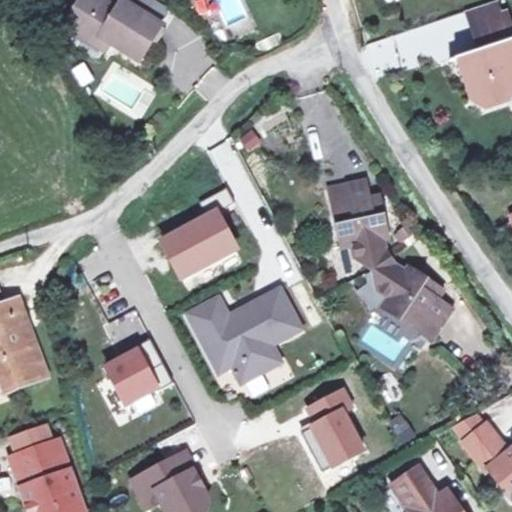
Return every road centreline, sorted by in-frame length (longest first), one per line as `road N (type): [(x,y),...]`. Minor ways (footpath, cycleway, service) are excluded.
road 1 (unclassified): [(511,306),(334,31)]
road 2 (residential): [(105,211),(214,421)]
road 3 (unclassified): [(334,31),(261,68),(204,121)]
road 4 (residential): [(204,121),(276,252)]
road 5 (unclassified): [(204,121),(105,211)]
